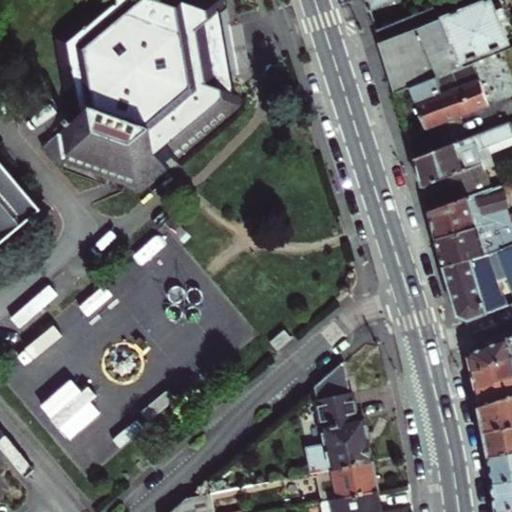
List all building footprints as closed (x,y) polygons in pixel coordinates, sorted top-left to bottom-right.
[(237,104),(226,46),(217,1),(214,0),(116,0),(117,3),(68,44),(81,116),(47,145),(62,160),(140,186),(173,159),(237,104)] [(364,0),(368,11),(397,0),(364,0)] [(509,20),(501,0),(486,0),(442,18),(461,64),(511,45),(502,23),(509,20)] [(409,88),(429,80),(462,67),(461,64),(442,18),(379,43),(387,66),(396,93),(409,88)] [(429,80),(409,88),(418,111),(425,129),(494,101),(498,112),(503,109),(491,76),(479,81),(473,65),(430,83),(429,80)] [(511,94),(511,73),(510,69),(496,75),(504,97),(511,94)] [(429,211),(489,189),(482,170),(476,152),(511,136),(511,128),(509,122),(433,152),(414,160),(420,182),(422,187),(423,187),(429,211)] [(511,136),(476,152),(482,170),(494,165),(490,153),(511,144),(511,136)] [(0,247),(42,213),(0,162),(0,247)] [(429,211),(428,212),(432,227),(436,239),(477,227),(496,222),(497,229),(511,223),(511,210),(509,212),(499,186),(489,189),(429,211)] [(440,255),(444,268),(500,249),(504,247),(502,242),(500,237),(481,243),(477,227),(436,239),(440,255)] [(471,321),(507,307),(504,299),(499,301),(487,266),(501,261),(511,289),(511,244),(504,247),(500,249),(444,268),(457,317),(462,319),(465,321),(471,321)] [(287,330),(272,343),(279,352),(295,338),(287,330)] [(471,373),(511,357),(511,335),(472,351),(468,358),(469,365),(471,373)] [(473,381),(475,390),(511,377),(511,357),(471,373),(473,381)] [(342,363),(314,387),(327,445),(308,448),(313,474),(316,473),(372,462),(366,432),(363,420),(358,421),(352,394),(349,395),(342,363)] [(511,377),(475,390),(477,399),(479,407),(511,400),(511,377)] [(483,431),(511,426),(511,400),(479,407),(482,422),(483,431)] [(511,426),(483,431),(486,444),(488,456),(511,451),(511,426)] [(511,451),(488,456),(490,470),(492,482),(511,479),(511,451)] [(333,501),(379,492),(375,477),(372,462),(316,473),(322,503),(333,501)] [(511,479),(492,482),(494,497),(496,511),(511,508),(511,479)] [(382,511),(379,492),(333,501),(335,511),(382,511)] [(211,511),(208,495),(185,500),(170,511),(211,511)] [(335,511),(333,501),(322,503),(323,511),(335,511)]
